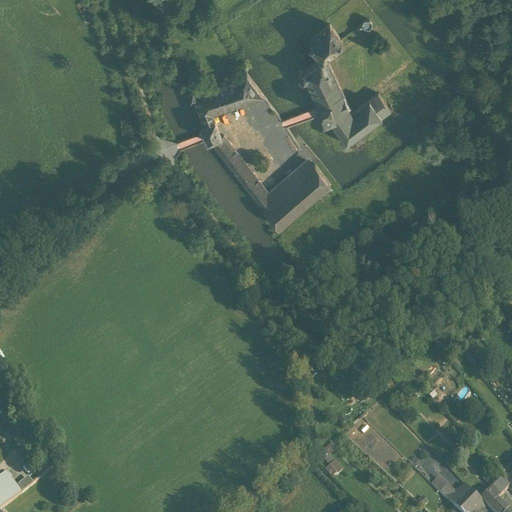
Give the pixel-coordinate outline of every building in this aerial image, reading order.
[(362,24),(362,25),(362,26),(363,27),(363,28),(364,28),(365,29),(366,29),(367,29),(368,29),(369,29),(369,28),(370,28),(371,27),(371,26),(372,26),(372,25),(372,24),(371,23),(371,22),(370,21),(369,20),(368,20),(367,20),(366,20),(365,20),(364,20),(364,21),(363,22),(362,23),(362,24)] [(341,136),(341,137),(340,137),(340,139),(340,141),(341,142),(342,143),(344,144),(346,144),(347,144),(349,143),(350,142),(350,138),(391,108),(378,91),(353,110),(347,98),(327,54),(344,40),(330,23),(307,41),(318,55),(301,69),(300,69),(300,70),(299,71),(298,72),(298,73),(298,74),(298,75),(298,76),(299,76),(299,77),(300,78),(301,79),(302,79),(303,79),(312,98),(318,112),(322,118),(327,115),(341,136)] [(210,141),(221,135),(220,132),(213,112),(263,95),(247,73),(217,82),(187,91),(189,98),(193,97),(203,122),(199,124),(205,138),(206,140),(207,142),(210,141)] [(221,135),(210,141),(278,227),(318,194),(322,198),(331,191),(327,186),(330,183),(314,162),(301,172),(273,196),(225,133),(221,135)] [(494,470),(496,472),(502,466),(490,453),(484,459),(494,470)] [(41,454),(28,464),(39,479),(52,469),(41,454)] [(493,489),(502,479),(502,480),(502,479),(496,472),(494,470),(482,481),(491,490),(492,488),(493,489)] [(6,473),(0,477),(0,510),(21,493),(6,473)] [(455,496),(438,479),(431,485),(449,502),(455,496)] [(502,480),(502,479),(493,489),(501,497),(509,488),(502,480)] [(480,501),(465,486),(455,496),(449,502),(456,509),(459,511),(473,511),(478,507),(477,506),(481,501),(480,501)] [(510,511),(497,501),(501,497),(493,489),(492,488),(491,490),(480,501),(481,501),(483,504),(486,507),(491,511),(510,511)]
